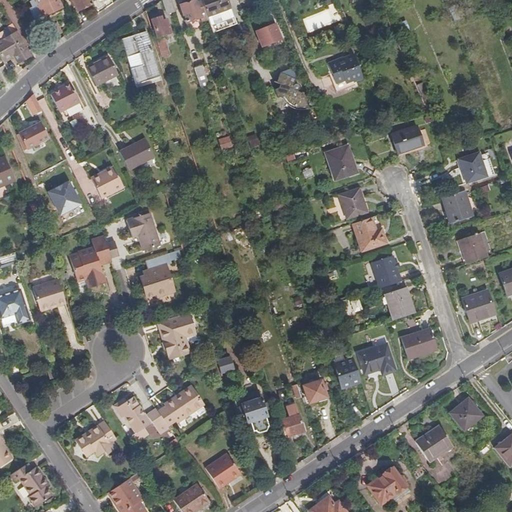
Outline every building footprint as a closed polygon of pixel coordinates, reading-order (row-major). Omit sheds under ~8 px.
[(59,9),(54,0),(31,0),(32,2),(28,4),(32,11),(28,13),(31,20),(39,16),(40,18),(59,9)] [(72,0),(77,10),(93,3),(92,1),(91,0),(72,0)] [(163,0),(168,14),(176,11),(172,0),(163,0)] [(203,21),(208,19),(202,1),(197,3),(196,0),(181,6),(186,23),(202,18),(203,21)] [(211,28),(236,19),(232,10),(228,0),(201,0),(202,1),(208,19),(211,28)] [(446,10),(452,22),(458,20),(452,8),(446,10)] [(176,30),(173,19),(167,21),(166,16),(154,20),(160,36),(176,30)] [(262,29),(256,31),(262,47),(282,40),(276,24),(271,26),(268,20),(260,23),(262,29)] [(412,33),(407,22),(398,26),(402,37),(412,33)] [(19,63),(31,55),(17,32),(0,42),(0,55),(3,61),(14,55),(19,63)] [(163,80),(147,32),(123,40),(139,87),(163,80)] [(164,36),(166,43),(175,40),(173,33),(164,36)] [(164,38),(156,41),(161,55),(169,52),(167,44),(164,38)] [(346,82),(355,78),(363,75),(354,53),(337,60),(336,59),(328,63),(332,72),(336,83),(345,80),(346,82)] [(118,74),(110,57),(87,68),(96,86),(118,74)] [(194,68),(200,84),(208,81),(203,65),(194,68)] [(295,87),(295,88),(298,80),(295,70),(283,74),(283,75),(282,75),(278,84),(279,85),(276,91),(280,99),(285,97),(288,102),(291,105),(295,107),(299,109),(303,109),(308,109),(309,108),(305,96),(297,93),(298,93),(299,93),(299,92),(300,92),(300,91),(301,91),(301,90),(301,89),(301,88),(300,87),(299,86),(298,86),(297,86),(296,87),(295,87)] [(357,83),(355,78),(346,82),(345,80),(336,83),(332,72),(330,74),(337,91),(357,83)] [(64,110),(81,101),(70,81),(63,85),(64,87),(59,90),(51,94),(61,111),(64,110)] [(424,83),(418,86),(423,97),(429,95),(424,83)] [(27,101),(33,114),(42,110),(34,94),(27,101)] [(423,97),(429,112),(432,110),(437,109),(431,94),(429,95),(423,97)] [(84,107),(81,101),(64,110),(67,116),(84,107)] [(48,137),(41,123),(38,124),(37,123),(19,132),(27,148),(48,137)] [(422,143),(415,125),(391,134),(397,152),(422,143)] [(254,150),(262,147),(258,136),(250,139),(254,150)] [(228,138),(219,141),(222,151),(232,148),(228,138)] [(154,157),(145,139),(119,152),(129,170),(154,157)] [(357,171),(348,143),(327,151),(336,178),(357,171)] [(287,157),(290,164),(298,161),(295,154),(287,157)] [(486,178),(478,154),(459,161),(467,184),(486,178)] [(0,188),(16,182),(6,158),(0,160),(0,188)] [(125,188),(115,166),(92,178),(103,199),(125,188)] [(301,171),(304,179),(312,176),(309,168),(301,171)] [(60,215),(82,204),(69,181),(48,192),(60,215)] [(368,210),(360,186),(340,193),(347,218),(368,210)] [(471,215),(463,190),(444,196),(449,212),(447,213),(450,222),(471,215)] [(161,244),(151,212),(128,219),(133,236),(139,234),(144,249),(161,244)] [(377,230),(372,217),(354,223),(363,251),(388,242),(383,228),(377,230)] [(228,239),(226,239),(229,243),(237,240),(235,234),(234,231),(226,234),(228,239)] [(458,239),(466,262),(485,256),(487,255),(478,232),(458,239)] [(108,242),(106,235),(93,239),(96,245),(80,250),(80,251),(71,254),(80,279),(88,276),(91,286),(106,282),(100,260),(112,257),(108,242)] [(108,242),(112,257),(121,254),(116,240),(108,242)] [(16,251),(0,255),(0,259),(2,266),(19,261),(16,251)] [(173,261),(171,252),(146,259),(149,267),(150,272),(145,274),(141,275),(147,295),(158,292),(159,295),(175,290),(167,263),(173,261)] [(381,287),(402,280),(393,255),(372,263),(381,287)] [(341,271),(340,268),(329,272),(331,277),(339,275),(338,272),(341,271)] [(511,291),(511,268),(498,272),(505,294),(511,291)] [(54,301),(54,305),(67,301),(59,277),(34,285),(41,305),(54,301)] [(396,319),(416,312),(407,286),(387,294),(396,319)] [(31,319),(22,288),(0,295),(0,309),(2,317),(16,313),(19,323),(31,319)] [(498,311),(490,289),(466,297),(473,320),(498,311)] [(297,307),(304,305),(301,297),(295,299),(297,307)] [(358,298),(349,301),(353,313),(362,309),(358,298)] [(194,329),(190,312),(156,322),(167,359),(188,353),(184,332),(194,329)] [(348,336),(354,333),(351,325),(345,327),(348,336)] [(439,347),(432,328),(404,337),(411,357),(439,347)] [(397,370),(389,344),(361,354),(367,374),(382,369),(384,375),(397,370)] [(217,358),(222,373),(235,368),(230,354),(217,358)] [(336,358),(338,364),(347,361),(345,355),(336,358)] [(345,387),(363,381),(355,358),(347,361),(338,364),(336,365),(345,387)] [(52,368),(47,370),(50,378),(58,375),(56,367),(52,368)] [(330,396),(323,379),(306,385),(312,402),(321,400),(321,401),(329,398),(329,397),(330,396)] [(177,398),(194,386),(193,384),(175,396),(177,398)] [(297,400),(302,398),(298,385),(292,387),(297,400)] [(160,410),(170,425),(177,420),(178,422),(197,409),(205,404),(206,403),(194,386),(177,398),(175,396),(166,403),(167,405),(160,410)] [(252,422),(255,431),(258,430),(259,433),(261,434),(271,430),(272,428),(260,391),(249,395),(250,398),(252,398),(253,401),(243,404),(245,412),(249,423),(252,422)] [(162,433),(171,427),(170,425),(160,410),(151,397),(147,400),(142,392),(136,396),(133,393),(125,399),(132,410),(143,427),(151,422),(152,424),(155,422),(162,433)] [(482,415),(468,398),(450,412),(464,429),(482,415)] [(132,410),(125,399),(122,401),(129,412),(132,410)] [(208,409),(205,404),(197,409),(200,415),(208,409)] [(281,421),(287,438),(305,432),(296,406),(289,409),(292,417),(281,421)] [(118,437),(106,420),(91,429),(92,431),(87,435),(86,434),(77,440),(88,455),(96,450),(98,453),(105,448),(107,450),(108,452),(115,448),(111,442),(118,437)] [(453,446),(439,425),(416,441),(429,462),(453,446)] [(0,467),(15,457),(3,440),(4,438),(0,431),(0,467)] [(511,433),(495,448),(510,466),(511,464),(511,433)] [(174,438),(161,447),(167,455),(180,446),(174,438)] [(242,472),(228,452),(206,466),(220,487),(242,472)] [(34,469),(29,463),(13,474),(17,480),(21,478),(32,494),(30,496),(36,504),(52,493),(47,486),(49,484),(38,466),(34,469)] [(398,474),(393,466),(371,481),(385,500),(407,485),(404,482),(406,481),(406,478),(403,474),(400,473),(398,474)] [(145,484),(148,482),(141,471),(131,477),(135,483),(141,479),(145,484)] [(131,477),(111,491),(125,511),(140,511),(147,508),(139,497),(143,494),(135,483),(131,477)] [(210,501),(199,483),(176,498),(184,511),(191,511),(200,506),(201,507),(210,501)] [(347,511),(333,493),(329,495),(331,498),(320,506),(318,504),(310,510),(311,511),(347,511)]
